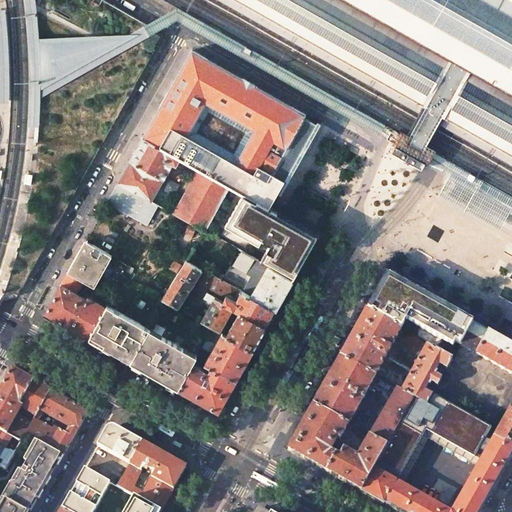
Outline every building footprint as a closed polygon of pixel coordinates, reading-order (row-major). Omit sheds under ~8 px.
[(29,94),(27,124),(38,124),(39,95),(110,56),(149,34),(146,29),(143,23),(129,32),(92,33),(79,34),(74,34),(39,36),(36,12),(35,5),(34,0),(23,0),(25,8),(28,40),(29,66),(29,84),(29,94)] [(511,0),(221,0),(421,111),(439,121),(511,162),(511,0)] [(149,34),(176,20),(221,45),(381,135),(383,132),(383,131),(385,128),(386,125),(281,66),(259,54),(249,48),(238,42),(210,27),(174,7),(143,23),(146,29),(149,34)] [(7,10),(0,10),(0,97),(10,98),(9,61),(7,10)] [(168,93),(143,137),(230,187),(242,194),(255,202),(256,201),(256,200),(269,207),(277,193),(280,194),(320,123),(317,121),(316,123),(303,116),(305,114),(192,50),(168,93)] [(439,121),(421,111),(413,125),(409,134),(402,130),(395,142),(394,144),(396,145),(396,147),(392,153),(398,156),(415,166),(422,170),(425,163),(441,169),(442,167),(443,165),(444,164),(447,158),(436,153),(438,150),(426,143),(431,135),(439,121)] [(230,187),(143,137),(130,161),(117,183),(151,201),(173,164),(176,165),(177,165),(195,175),(173,213),(205,230),(230,187)] [(511,195),(472,173),(447,158),(444,164),(443,165),(442,167),(441,169),(430,189),(457,204),(495,225),(497,227),(509,206),(511,207),(511,195)] [(164,178),(161,190),(174,194),(177,182),(164,178)] [(148,225),(158,205),(151,201),(117,183),(112,193),(106,203),(148,225)] [(272,211),(256,201),(255,202),(242,194),(224,226),(260,246),(264,240),(269,243),(266,250),(267,250),(261,262),(292,279),(304,258),(316,236),(272,211)] [(88,337),(130,361),(165,300),(162,299),(163,298),(128,277),(131,274),(126,271),(128,267),(110,256),(101,250),(85,240),(76,256),(69,269),(68,272),(82,280),(110,296),(109,299),(105,307),(104,309),(99,317),(88,337)] [(259,261),(233,246),(225,261),(259,280),(250,296),(275,309),(292,279),(261,262),(259,261)] [(250,296),(186,261),(163,298),(162,299),(165,300),(177,307),(198,275),(202,278),(199,282),(225,296),(223,301),(208,294),(205,300),(211,304),(201,321),(213,327),(219,331),(223,324),(228,315),(232,307),(266,326),(275,309),(250,296)] [(82,280),(68,272),(56,289),(43,313),(67,325),(88,337),(99,317),(104,309),(105,307),(87,296),(85,299),(75,293),(82,280)] [(455,317),(456,315),(394,280),(393,282),(385,278),(367,310),(401,330),(406,322),(457,351),(460,345),(472,324),(464,319),(463,322),(455,317)] [(179,388),(193,363),(202,346),(213,327),(201,321),(177,307),(165,300),(130,361),(179,388)] [(266,326),(232,307),(228,315),(235,318),(230,327),(223,324),(219,331),(252,350),(266,326)] [(401,330),(367,310),(354,334),(340,357),(375,377),(394,342),(418,356),(417,357),(420,359),(427,345),(422,343),(401,330)] [(479,511),(491,492),(511,454),(511,346),(472,324),(460,345),(511,374),(511,406),(495,437),(483,456),(451,511),(448,511),(387,477),(410,436),(420,441),(428,425),(436,411),(426,405),(414,398),(386,447),(361,491),(383,504),(384,503),(400,511),(479,511)] [(219,331),(213,327),(202,346),(211,351),(205,363),(211,367),(235,380),(252,350),(219,331)] [(440,353),(427,345),(420,359),(407,381),(405,379),(390,370),(384,381),(397,388),(414,398),(426,405),(432,395),(425,391),(430,382),(437,386),(441,378),(434,374),(439,365),(447,369),(452,360),(440,353)] [(375,377),(340,357),(327,381),(313,405),(348,425),(375,377)] [(235,380),(211,367),(208,371),(193,363),(179,388),(218,410),(235,380)] [(50,390),(11,368),(0,387),(0,430),(4,432),(20,405),(37,415),(40,409),(40,408),(50,390)] [(414,398),(397,388),(369,437),(386,447),(414,398)] [(88,412),(50,390),(40,408),(78,429),(88,412)] [(301,428),(288,450),(321,469),(334,445),(338,439),(340,440),(348,425),(313,405),(301,428)] [(495,437),(440,405),(436,411),(428,425),(442,433),(439,438),(466,454),(469,448),(483,456),(495,437)] [(43,411),(40,409),(37,415),(31,424),(26,434),(35,439),(38,441),(64,455),(74,438),(59,429),(61,427),(59,424),(41,414),(43,411)] [(31,424),(17,415),(6,434),(21,442),(26,434),(31,424)] [(97,446),(130,465),(143,443),(131,436),(119,429),(104,433),(97,446)] [(0,465),(6,469),(21,442),(6,434),(4,432),(0,430),(0,465)] [(321,469),(361,491),(386,447),(369,437),(357,458),(334,445),(321,469)] [(28,458),(38,441),(35,439),(25,459),(28,461),(29,459),(28,458)] [(64,455),(38,441),(28,458),(29,459),(28,461),(22,471),(19,470),(16,474),(0,502),(0,511),(27,511),(37,497),(39,498),(44,490),(52,476),(49,475),(56,463),(59,464),(64,455)] [(164,455),(143,443),(130,465),(118,486),(161,511),(181,476),(186,467),(164,455)] [(73,489),(106,508),(118,486),(85,467),(78,480),(73,489)] [(160,511),(161,511),(118,486),(106,508),(113,511),(160,511)] [(67,511),(103,511),(106,508),(73,489),(62,509),(67,511)]
